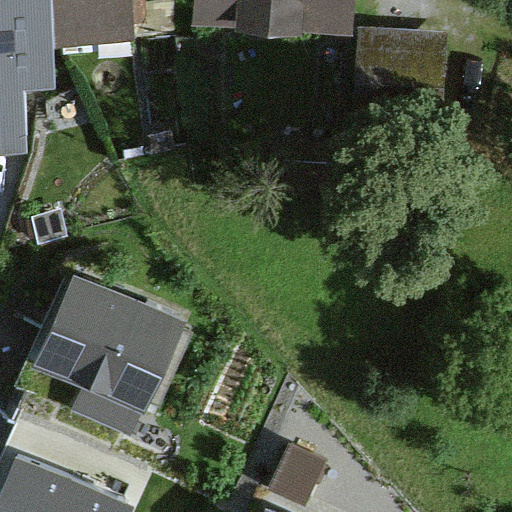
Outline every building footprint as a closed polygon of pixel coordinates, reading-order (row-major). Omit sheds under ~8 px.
[(50,27),(48,0),(0,0),(0,141),(20,140),(17,72),(51,71),(50,27)] [(122,0),(48,0),(50,27),(123,25),(122,0)] [(351,0),(201,0),(201,9),(348,28),(351,0)] [(359,64),(447,72),(451,30),(364,22),(359,64)] [(180,314),(75,268),(38,351),(144,397),(180,314)] [(306,498),(328,450),(292,433),(269,481),(306,498)] [(120,511),(127,497),(18,449),(0,488),(0,511),(120,511)] [(263,511),(290,511),(268,502),(263,511)]
